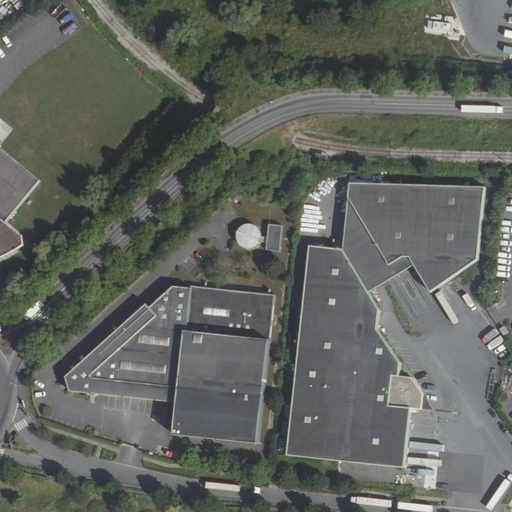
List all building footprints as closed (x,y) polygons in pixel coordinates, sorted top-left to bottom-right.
[(0,260),(5,258),(9,256),(13,254),(17,251),(21,249),(26,245),(25,235),(9,222),(44,180),(0,143),(0,260)] [(487,185),(353,179),(351,193),(391,262),(406,254),(411,254),(433,290),(480,258),(487,185)] [(351,193),(344,246),(369,289),(416,263),(411,254),(406,254),(391,262),(351,193)] [(233,231),(233,233),(234,235),(235,238),(236,240),(237,241),(240,243),(241,244),(243,245),(245,245),(247,245),(249,244),(251,243),(253,242),(255,241),(256,239),(258,238),(264,239),(264,246),(278,247),(280,221),(266,219),(265,232),(258,232),(258,229),(257,227),(256,225),(255,223),(254,222),(252,220),(251,220),(250,219),(249,219),(247,219),(246,219),(244,219),(242,219),(241,220),(240,220),(238,221),(237,223),(236,224),(235,226),(234,228),(234,229),(233,231)] [(310,241),(289,455),(407,467),(412,407),(421,408),(424,393),(414,375),(402,372),(404,359),(384,325),(379,305),(369,289),(344,246),(342,244),(310,241)] [(149,308),(71,379),(75,389),(179,399),(179,404),(176,436),(260,443),(270,340),(275,296),(275,294),(191,286),(191,288),(173,286),(149,308)] [(65,379),(72,393),(179,404),(179,399),(75,389),(71,379),(149,308),(146,305),(65,379)] [(499,327),(503,333),(508,330),(503,324),(499,327)]
